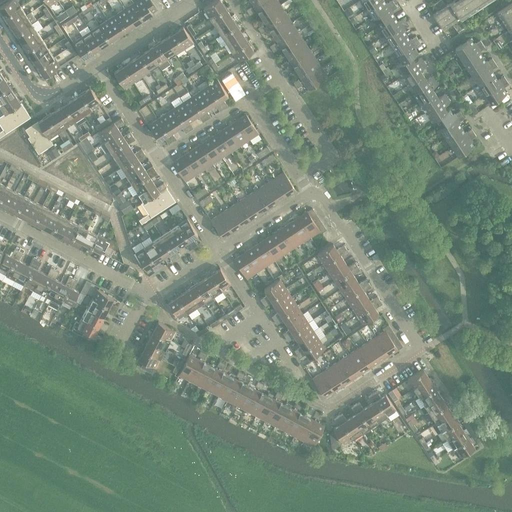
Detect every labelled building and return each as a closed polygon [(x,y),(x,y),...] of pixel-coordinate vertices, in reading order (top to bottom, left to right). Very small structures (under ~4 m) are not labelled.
[(9,0),(0,6),(0,9),(5,17),(20,6),(16,0),(9,0)] [(138,0),(133,3),(144,19),(153,13),(149,7),(154,4),(150,0),(138,0)] [(216,0),(204,9),(210,18),(225,7),(220,0),(216,0)] [(277,0),(267,0),(255,8),(261,17),(280,4),(277,0)] [(361,0),(367,9),(380,0),(361,0)] [(383,0),(380,0),(367,9),(373,18),(395,3),(392,0),(391,0),(387,3),(385,3),(383,0)] [(461,0),(454,0),(451,3),(460,18),(469,12),(468,10),(468,11),(461,0)] [(473,0),(461,0),(468,11),(468,10),(475,6),(477,10),(481,7),(478,4),(477,5),(473,0)] [(133,3),(125,9),(135,24),(144,19),(133,3)] [(395,3),(373,18),(379,27),(394,17),(392,12),(392,10),(397,7),(395,3)] [(451,3),(442,8),(452,23),(460,18),(451,3)] [(511,3),(498,13),(504,22),(511,16),(511,3)] [(280,4),(261,17),(267,26),(286,13),(280,4)] [(20,6),(5,17),(10,25),(26,15),(20,6)] [(225,7),(210,18),(215,26),(231,16),(225,7)] [(350,7),(345,11),(348,16),(354,13),(350,7)] [(452,23),(442,8),(433,14),(443,29),(452,23)] [(125,9),(116,14),(127,30),(135,24),(125,9)] [(65,11),(56,17),(60,22),(68,17),(65,11)] [(26,15),(10,25),(16,34),(32,23),(31,23),(36,19),(31,12),(26,15)] [(286,13),(267,26),(273,35),(292,22),(286,13)] [(116,14),(108,20),(118,36),(127,30),(116,14)] [(231,16),(215,26),(221,35),(237,25),(231,16)] [(394,17),(379,27),(385,36),(407,21),(404,18),(399,21),(397,21),(394,17)] [(108,20),(99,26),(109,41),(118,36),(108,20)] [(407,21),(385,36),(391,45),(406,35),(404,30),(404,28),(409,25),(407,21)] [(292,22),(273,35),(279,44),(298,32),(292,22)] [(32,23),(16,34),(21,42),(37,32),(32,23)] [(237,25),(221,35),(226,43),(242,33),(237,25)] [(99,26),(91,31),(101,47),(109,41),(99,26)] [(183,27),(174,33),(185,49),(194,43),(183,27)] [(91,31),(82,37),(92,52),(101,47),(91,31)] [(37,32),(21,42),(27,51),(43,40),(37,32)] [(298,32),(279,44),(285,53),(304,41),(298,32)] [(174,33),(166,39),(176,54),(185,49),(174,33)] [(242,33),(226,43),(232,52),(248,42),(242,33)] [(406,35),(391,45),(397,54),(418,40),(416,36),(411,39),(409,39),(406,35)] [(92,52),(82,37),(73,43),(83,58),(92,52)] [(166,39),(157,44),(168,60),(176,54),(166,39)] [(455,49),(461,58),(483,44),(480,40),(475,44),(473,43),(470,39),(455,49)] [(43,40),(27,51),(33,59),(48,49),(43,40)] [(397,54),(402,62),(403,63),(411,57),(412,57),(418,53),(415,48),(416,46),(421,43),(418,40),(397,54)] [(304,41),(285,53),(291,62),(310,50),(304,41)] [(248,42),(232,52),(238,61),(254,51),(248,42)] [(157,44),(149,50),(159,65),(168,60),(157,44)] [(483,44),(461,58),(467,67),(483,57),(480,53),(480,51),(485,48),(483,44)] [(48,49),(33,59),(38,68),(54,57),(48,49)] [(149,50),(140,55),(150,71),(159,65),(149,50)] [(310,50),(291,62),(297,71),(316,59),(310,50)] [(140,55),(132,61),(142,77),(150,71),(140,55)] [(54,57),(38,68),(44,77),(60,66),(54,57)] [(396,67),(402,76),(424,62),(421,58),(415,62),(412,57),(411,57),(403,63),(402,62),(396,67)] [(483,57),(467,67),(473,76),(495,62),(492,58),(487,62),(485,61),(483,57)] [(316,59),(297,71),(303,80),(322,68),(316,59)] [(132,61),(123,66),(133,82),(142,77),(132,61)] [(424,62),(402,76),(408,85),(423,75),(420,70),(427,66),(424,62)] [(495,62),(473,76),(479,85),(494,75),(492,71),(492,69),(497,66),(495,62)] [(133,82),(123,66),(114,72),(124,88),(133,82)] [(322,68),(303,80),(309,90),(328,77),(322,68)] [(423,75),(408,85),(414,94),(436,80),(433,76),(426,80),(423,75)] [(494,75),(479,85),(485,94),(506,80),(504,76),(499,80),(497,79),(494,75)] [(3,77),(0,79),(0,91),(9,86),(3,77)] [(218,80),(209,86),(224,108),(228,106),(223,99),(228,95),(218,80)] [(436,80),(414,94),(420,103),(435,93),(432,88),(438,84),(436,80)] [(506,80),(485,94),(491,104),(506,93),(503,89),(504,87),(509,84),(506,80)] [(9,86),(0,91),(0,104),(15,94),(9,86)] [(209,86),(200,91),(211,107),(215,104),(220,111),(224,108),(209,86)] [(90,88),(81,94),(91,110),(101,104),(90,88)] [(200,91),(192,97),(207,119),(211,117),(206,110),(211,107),(200,91)] [(435,93),(420,103),(426,112),(448,98),(445,94),(438,98),(435,93)] [(0,104),(0,106),(5,113),(5,114),(21,103),(20,103),(15,94),(0,104)] [(81,94),(73,100),(83,115),(91,110),(81,94)] [(192,97),(183,102),(193,118),(198,115),(203,122),(207,119),(192,97)] [(448,98),(426,112),(432,122),(435,120),(434,120),(447,111),(444,106),(450,102),(448,98)] [(73,100),(64,105),(74,121),(83,115),(73,100)] [(5,114),(5,113),(0,116),(0,125),(3,130),(0,131),(0,137),(31,117),(21,102),(20,103),(21,103),(5,114)] [(183,102),(175,108),(189,131),(194,128),(189,121),(193,118),(183,102)] [(64,105),(56,111),(66,126),(74,121),(64,105)] [(175,108),(166,113),(176,129),(181,126),(185,133),(189,131),(175,108)] [(434,120),(435,120),(440,129),(462,114),(460,111),(454,114),(452,114),(449,109),(447,111),(434,120)] [(56,111),(47,116),(57,132),(66,126),(56,111)] [(166,113),(157,119),(172,142),(176,139),(172,132),(176,129),(166,113)] [(246,114),(237,121),(249,140),(259,133),(246,114)] [(462,114),(440,129),(446,138),(461,127),(459,123),(459,121),(464,118),(462,114)] [(47,116),(39,122),(38,122),(48,138),(49,138),(57,132),(47,116)] [(98,133),(104,142),(120,132),(117,127),(124,122),(121,118),(98,133)] [(172,142),(157,119),(148,125),(159,141),(164,137),(168,144),(172,142)] [(38,122),(39,122),(38,121),(25,129),(30,136),(28,138),(38,154),(53,144),(49,138),(48,138),(38,122)] [(237,121),(228,126),(240,146),(249,140),(237,121)] [(228,126),(219,132),(231,151),(240,146),(228,126)] [(461,127),(446,138),(452,147),(474,132),(471,129),(466,132),(464,132),(461,127)] [(106,153),(110,150),(133,135),(130,131),(123,136),(120,132),(104,142),(100,145),(106,153)] [(219,132),(210,138),(222,157),(231,151),(219,132)] [(474,132),(452,147),(458,156),(474,146),(470,141),(471,139),(476,136),(474,132)] [(133,135),(110,150),(115,159),(131,149),(128,144),(135,139),(133,135)] [(81,141),(79,142),(80,142),(83,148),(90,143),(86,137),(86,138),(81,141)] [(210,138),(201,144),(213,163),(222,157),(210,138)] [(201,144),(192,150),(204,169),(213,163),(201,144)] [(131,149),(115,159),(121,167),(144,152),(141,148),(134,153),(131,149)] [(192,150),(182,156),(195,175),(204,169),(192,150)] [(144,152),(121,167),(127,176),(142,166),(139,161),(146,157),(144,152)] [(195,175),(182,156),(173,162),(185,181),(195,175)] [(142,166),(127,176),(132,184),(155,170),(152,166),(145,170),(142,166)] [(155,170),(132,184),(138,193),(154,183),(151,178),(158,174),(155,170)] [(284,172),(275,178),(287,197),(297,191),(284,172)] [(109,176),(104,180),(107,184),(113,181),(109,176)] [(275,178),(266,184),(278,203),(287,197),(275,178)] [(138,193),(143,202),(144,202),(166,187),(164,183),(157,187),(154,183),(138,193)] [(266,184),(256,190),(269,209),(278,203),(266,184)] [(116,185),(110,189),(115,196),(121,192),(116,185)] [(6,187),(0,198),(0,204),(6,208),(15,192),(6,187)] [(144,202),(143,202),(141,203),(148,214),(139,220),(142,224),(176,201),(166,187),(144,202)] [(256,190),(247,196),(260,215),(269,209),(256,190)] [(15,192),(6,208),(15,213),(24,196),(15,192)] [(121,192),(115,196),(116,199),(120,205),(126,201),(121,192)] [(24,196),(15,213),(25,218),(33,201),(24,196)] [(247,196),(238,202),(251,221),(260,215),(247,196)] [(33,201),(25,218),(34,223),(42,206),(33,201)] [(120,205),(119,206),(124,214),(132,209),(126,201),(120,205)] [(238,202),(229,208),(242,227),(251,221),(238,202)] [(178,204),(168,210),(172,215),(181,209),(178,204)] [(89,205),(87,209),(96,214),(98,210),(89,205)] [(42,206),(34,223),(43,227),(51,211),(42,206)] [(229,208),(220,213),(233,233),(242,227),(229,208)] [(98,210),(96,214),(105,218),(107,215),(98,210)] [(51,211),(43,227),(52,232),(60,215),(51,211)] [(308,211),(298,218),(310,237),(319,231),(320,231),(320,230),(318,227),(316,225),(315,222),(313,219),(311,217),(309,214),(308,211)] [(233,233),(220,213),(211,220),(223,239),(233,233)] [(60,215),(52,232),(61,237),(69,220),(60,215)] [(298,218),(289,224),(301,243),(310,237),(298,218)] [(188,219),(178,225),(193,248),(197,245),(193,238),(198,235),(188,219)] [(69,220),(61,237),(70,242),(78,225),(69,220)] [(289,224),(280,229),(292,249),(301,243),(289,224)] [(78,225),(70,242),(79,246),(87,230),(78,225)] [(178,225),(170,230),(180,246),(185,243),(189,250),(193,248),(178,225)] [(280,229),(271,235),(283,254),(292,249),(280,229)] [(87,230),(79,246),(88,251),(96,235),(87,230)] [(170,230),(161,236),(176,259),(180,256),(176,249),(180,246),(170,230)] [(96,235),(88,251),(97,256),(101,250),(105,252),(110,243),(105,241),(106,240),(96,235)] [(271,235),(262,241),(274,260),(283,254),(271,235)] [(161,236),(153,242),(163,257),(168,254),(172,262),(176,259),(161,236)] [(262,241),(253,247),(265,266),(274,260),(262,241)] [(153,242),(144,247),(159,270),(163,267),(159,260),(163,257),(153,242)] [(317,254),(323,263),(346,249),(344,244),(337,249),(333,244),(317,254)] [(159,270),(144,247),(135,253),(146,269),(151,266),(155,273),(159,270)] [(253,247),(244,253),(256,272),(265,266),(253,247)] [(0,263),(0,271),(6,274),(19,250),(15,248),(11,256),(5,253),(0,263)] [(346,249),(323,263),(329,272),(345,262),(342,257),(349,253),(346,249)] [(19,250),(6,274),(15,279),(24,263),(19,260),(23,253),(19,250)] [(256,272),(244,253),(234,259),(247,278),(256,272)] [(24,263),(15,279),(24,284),(37,260),(33,258),(29,265),(24,263)] [(37,260),(24,284),(33,289),(42,272),(37,270),(41,262),(37,260)] [(345,262),(329,272),(335,280),(357,266),(355,262),(348,266),(345,262)] [(129,266),(126,273),(132,276),(135,270),(129,266)] [(357,266),(335,280),(340,289),(356,279),(353,274),(360,270),(357,266)] [(42,272),(33,289),(42,293),(55,269),(51,267),(47,275),(42,272)] [(220,268),(211,274),(222,290),(231,284),(220,268)] [(55,269),(42,293),(51,298),(60,282),(55,279),(59,272),(55,269)] [(211,274),(203,280),(213,296),(222,290),(211,274)] [(57,309),(61,303),(60,303),(73,279),(69,277),(65,284),(60,282),(51,298),(48,305),(57,309)] [(60,303),(61,303),(70,308),(79,291),(73,289),(77,281),(73,279),(60,303)] [(260,299),(263,303),(286,288),(280,279),(264,289),(267,294),(260,299)] [(356,279),(340,289),(346,298),(369,283),(366,279),(359,283),(356,279)] [(203,280),(194,286),(204,301),(213,296),(203,280)] [(369,283),(346,298),(351,306),(367,296),(364,291),(371,287),(369,283)] [(194,286),(186,291),(196,307),(204,301),(194,286)] [(286,288),(263,303),(266,307),(273,302),(276,307),(291,297),(286,288)] [(97,289),(92,299),(116,311),(118,307),(111,303),(114,298),(97,289)] [(186,291),(177,297),(187,313),(196,307),(186,291)] [(367,296),(351,306),(357,315),(380,300),(377,296),(370,300),(367,296)] [(187,313),(177,297),(168,303),(178,318),(187,313)] [(272,316),(274,320),(297,305),(291,297),(276,307),(279,311),(272,316)] [(92,299),(87,308),(104,316),(106,312),(114,316),(116,311),(92,299)] [(380,300),(357,315),(363,324),(379,313),(375,308),(382,304),(380,300)] [(297,305),(274,320),(277,324),(284,320),(287,324),(302,314),(297,305)] [(87,308),(82,317),(106,329),(109,325),(101,321),(104,316),(87,308)] [(283,333),(285,337),(308,322),(302,314),(287,324),(290,329),(283,333)] [(106,329),(82,317),(78,326),(75,324),(71,330),(82,335),(85,330),(94,335),(97,330),(104,334),(106,329)] [(158,322),(153,331),(170,340),(175,330),(158,322)] [(308,322),(285,337),(288,341),(295,337),(298,341),(314,331),(308,322)] [(386,330),(385,331),(376,337),(389,356),(398,349),(396,347),(394,344),(393,341),(391,339),(389,336),(387,333),(386,331),(386,330)] [(153,331),(148,340),(165,349),(170,340),(153,331)] [(294,350),(297,354),(319,339),(314,331),(298,341),(301,346),(294,350)] [(376,337),(367,342),(379,362),(389,356),(376,337)] [(319,339),(297,354),(299,358),(306,354),(309,359),(325,348),(319,339)] [(148,340),(144,349),(160,358),(165,349),(148,340)] [(367,342),(358,348),(370,367),(379,362),(367,342)] [(358,348),(349,354),(361,373),(370,367),(358,348)] [(160,358),(144,349),(139,359),(144,362),(141,367),(152,372),(155,367),(160,358)] [(349,354),(340,360),(352,379),(361,373),(349,354)] [(179,375),(189,380),(199,360),(189,355),(179,375)] [(199,360),(189,380),(198,385),(209,365),(199,360)] [(340,360),(331,366),(343,385),(352,379),(340,360)] [(209,365),(198,385),(208,390),(219,370),(209,365)] [(331,366),(322,372),(334,391),(343,385),(331,366)] [(408,380),(414,389),(429,378),(423,369),(408,380)] [(219,370),(208,390),(217,395),(228,375),(219,370)] [(334,391),(322,372),(312,378),(325,397),(334,391)] [(228,375),(217,395),(227,400),(238,380),(228,375)] [(429,378),(414,389),(419,397),(435,387),(429,378)] [(238,380),(227,400),(237,405),(247,385),(238,380)] [(247,385),(237,405),(246,410),(257,390),(247,385)] [(435,387),(419,397),(425,406),(440,395),(435,387)] [(257,390),(246,410),(256,416),(267,395),(257,390)] [(376,390),(372,393),(387,416),(396,410),(386,394),(381,397),(376,390)] [(373,403),(368,406),(378,421),(387,416),(372,393),(368,396),(373,403)] [(267,395),(256,416),(266,421),(276,400),(267,395)] [(440,395),(425,406),(430,414),(446,404),(440,395)] [(276,400),(266,421),(275,426),(286,405),(276,400)] [(359,401),(355,404),(370,427),(378,421),(368,406),(364,408),(359,401)] [(356,414),(351,417),(361,432),(370,427),(355,404),(351,407),(356,414)] [(446,404),(430,414),(436,423),(452,412),(446,404)] [(286,405),(275,426),(285,431),(295,410),(286,405)] [(295,410),(285,431),(294,436),(305,415),(295,410)] [(452,412),(436,423),(433,425),(438,433),(442,431),(457,421),(452,412)] [(342,413),(338,415),(353,438),(361,432),(351,417),(346,420),(342,413)] [(305,415),(294,436),(304,441),(314,420),(305,415)] [(353,438),(338,415),(334,418),(338,425),(333,428),(344,444),(353,438)] [(314,420),(304,441),(314,446),(325,426),(314,420)] [(457,421),(442,431),(447,440),(463,430),(457,421)] [(463,430),(447,440),(453,448),(469,438),(463,430)] [(469,438),(453,448),(459,457),(462,456),(475,447),(469,438)] [(475,447),(462,456),(464,459),(476,450),(475,447)]
